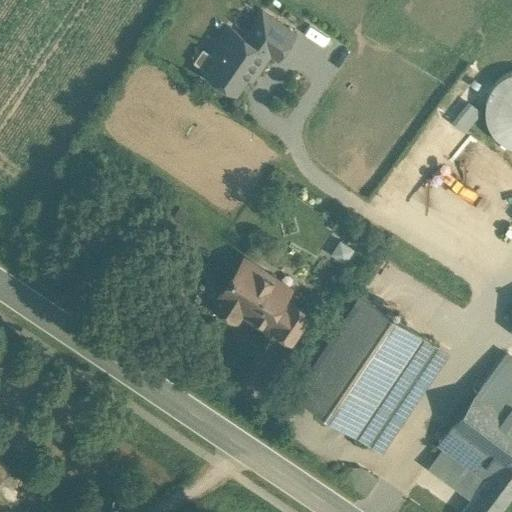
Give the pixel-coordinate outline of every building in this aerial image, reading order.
[(243,32),(227,20),(195,64),(242,98),(291,30),(261,8),(243,32)] [(505,153),(511,150),(511,75),(479,88),(505,153)] [(462,177),(457,190),(481,201),(487,188),(462,177)] [(290,287),(244,257),(214,302),(236,318),(240,311),(252,319),(254,316),(265,324),(269,318),(277,324),(288,307),(280,302),(290,287)] [(361,291),(294,391),(355,432),(422,332),(361,291)] [(277,324),(273,329),(291,342),(310,313),(292,301),(288,307),(277,324)] [(422,332),(355,432),(371,443),(439,343),(422,332)] [(459,389),(460,387),(459,385),(458,383),(456,382),(454,382),(452,382),(451,383),(449,385),(449,387),(449,389),(451,391),(452,392),(454,392),(457,392),(458,391),(459,389)] [(469,396),(469,394),(469,392),(467,390),(466,389),(464,388),(462,389),(460,390),(459,392),(458,394),(459,396),(460,397),(462,399),(464,399),(466,399),(467,397),(469,396)] [(511,417),(476,391),(451,425),(511,470),(511,417)] [(461,511),(455,511),(428,493),(413,511),(499,511),(511,495),(511,470),(451,425),(437,444),(486,480),(461,511)] [(0,480),(11,465),(0,457),(0,480)] [(378,478),(357,463),(343,482),(365,497),(378,478)]
